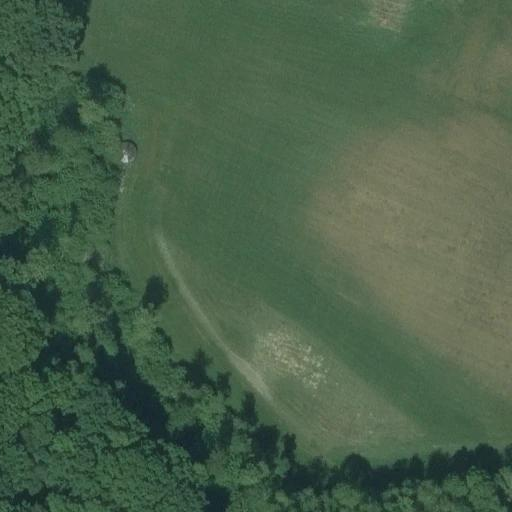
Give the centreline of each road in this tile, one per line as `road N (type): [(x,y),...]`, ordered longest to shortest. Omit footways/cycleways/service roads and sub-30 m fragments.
road 1 (track): [(140,511),(48,409),(0,323)]
road 2 (track): [(0,151),(49,0)]
